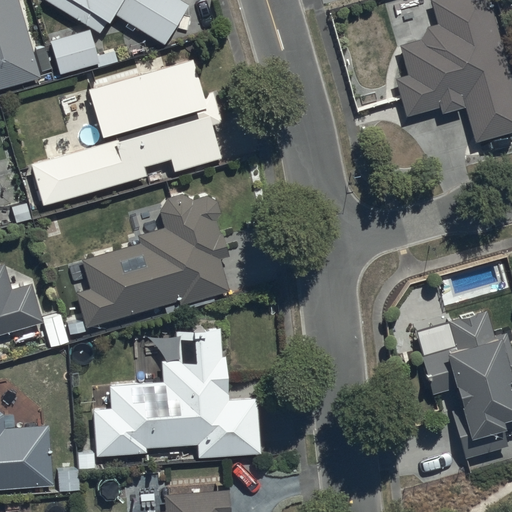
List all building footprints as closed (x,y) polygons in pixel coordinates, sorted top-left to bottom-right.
[(0,0),(0,82),(35,74),(17,0),(0,0)] [(52,0),(93,27),(108,6),(157,38),(182,0),(52,0)] [(416,34),(395,39),(403,67),(391,71),(402,111),(436,101),(438,108),(460,101),(470,135),(511,122),(511,87),(487,0),(428,0),(434,18),(423,20),(416,34)] [(84,22),(45,33),(55,68),(94,57),(84,22)] [(187,52),(83,81),(98,135),(26,157),(39,200),(141,170),(138,159),(165,151),(169,165),(216,151),(206,118),(217,115),(208,85),(197,88),(187,52)] [(71,278),(83,275),(85,283),(72,287),(81,321),(178,295),(179,299),(226,286),(217,252),(225,250),(219,227),(217,228),(212,213),(216,207),(216,200),(212,195),(202,190),(187,194),(178,188),(164,192),(157,204),(160,222),(134,230),(136,236),(77,253),(79,261),(67,264),(71,278)] [(0,328),(39,319),(29,277),(8,282),(1,258),(0,258),(0,328)] [(451,383),(454,393),(440,397),(446,417),(450,416),(461,453),(505,440),(496,409),(505,406),(510,421),(511,420),(511,375),(509,376),(494,325),(490,327),(484,305),(445,316),(451,337),(438,340),(439,344),(417,351),(428,389),(451,383)] [(107,399),(88,403),(92,450),(142,446),(142,441),(192,437),(193,450),(255,445),(251,389),(223,391),(220,349),(218,350),(215,319),(171,322),(173,353),(155,354),(157,374),(105,378),(107,399)] [(0,483),(49,480),(44,420),(1,423),(2,410),(0,408),(0,483)] [(225,511),(223,482),(159,488),(160,504),(123,507),(123,511),(225,511)]
